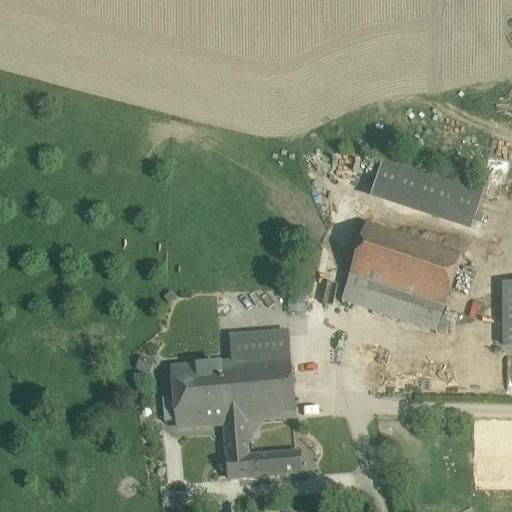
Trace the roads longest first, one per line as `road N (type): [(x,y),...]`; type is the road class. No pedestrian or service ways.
road 1 (track): [(511,220),(469,314),(468,344),(335,345),(331,385),(361,423)]
road 2 (track): [(511,410),(366,404),(361,423),(388,511)]
road 3 (track): [(378,480),(176,498),(174,452)]
